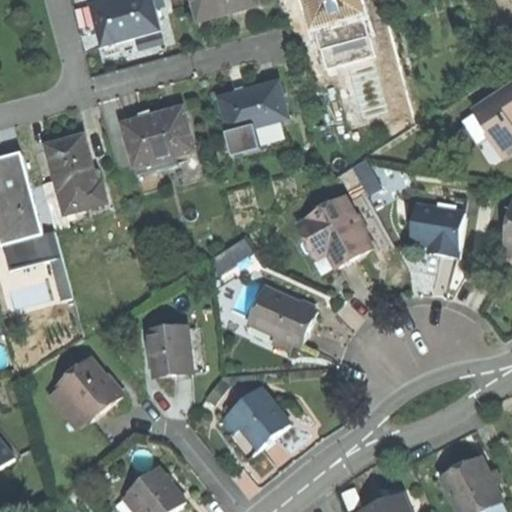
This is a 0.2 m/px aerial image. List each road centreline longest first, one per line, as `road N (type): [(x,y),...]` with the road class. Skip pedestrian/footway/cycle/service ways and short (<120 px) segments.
road 1 (residential): [(511,359),(450,373),(397,398),(316,478)]
road 2 (residential): [(316,478),(437,424),(511,378)]
road 3 (residential): [(59,0),(74,91),(0,119)]
